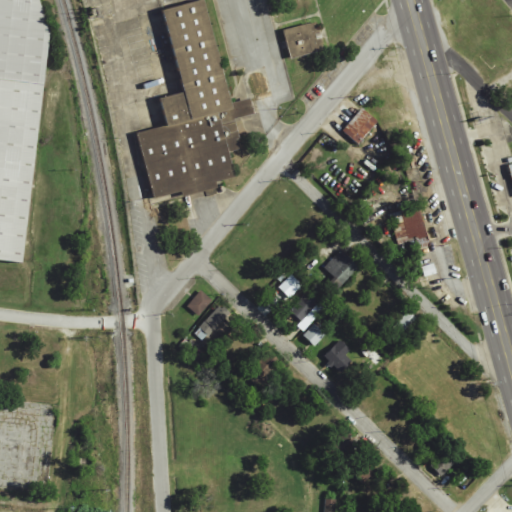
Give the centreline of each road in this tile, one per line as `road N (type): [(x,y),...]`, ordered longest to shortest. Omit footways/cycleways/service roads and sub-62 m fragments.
road 1 (residential): [(120,322),(148,313),(168,294),(412,0)]
road 2 (primary): [(511,370),(410,0)]
road 3 (residential): [(453,511),(196,257)]
road 4 (residential): [(277,160),(473,354),(507,353)]
road 5 (residential): [(162,511),(148,313)]
road 6 (residential): [(120,322),(0,314)]
